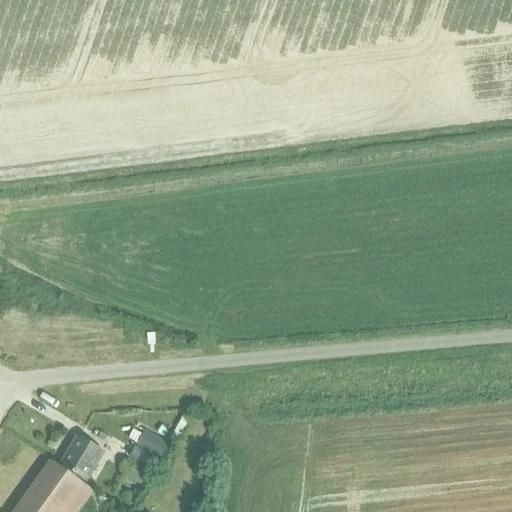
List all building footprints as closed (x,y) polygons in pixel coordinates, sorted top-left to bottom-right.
[(133,343),(143,343),(142,335),(132,336),(133,343)] [(143,453),(157,462),(166,447),(153,438),(143,453)] [(85,482),(102,453),(77,439),(60,468),(85,482)] [(142,485),(149,473),(126,460),(119,473),(142,485)] [(16,511),(78,511),(91,493),(50,464),(16,511)] [(137,504),(142,494),(135,490),(129,499),(137,504)]
